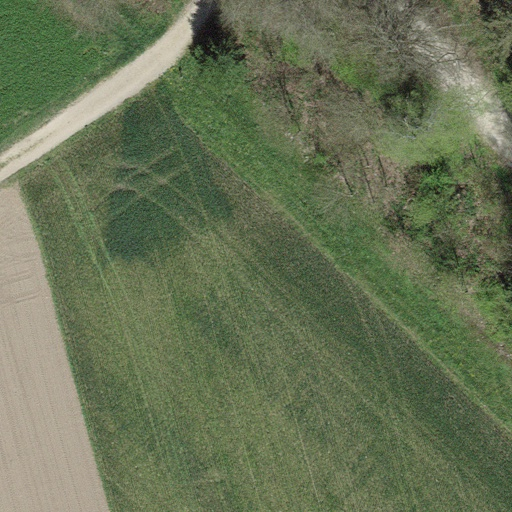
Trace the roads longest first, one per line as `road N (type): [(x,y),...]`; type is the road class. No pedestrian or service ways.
road 1 (track): [(0,166),(140,73),(200,0)]
road 2 (track): [(372,0),(511,153)]
